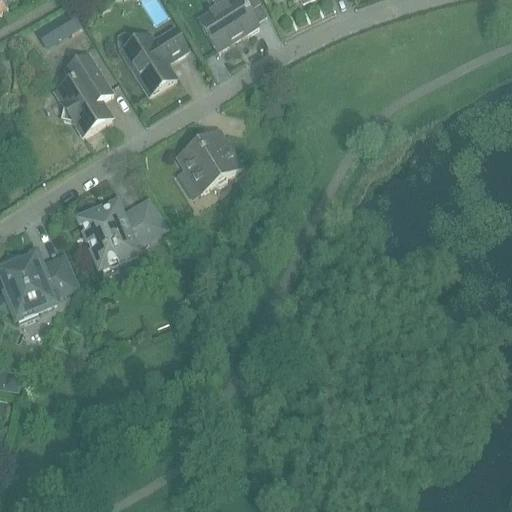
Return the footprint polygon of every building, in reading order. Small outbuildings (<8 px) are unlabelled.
[(249,15),(259,9),(253,0),(231,0),(234,3),(199,25),(219,57),(260,32),(249,15)] [(293,0),(296,6),(301,4),(303,8),(317,2),(316,0),(293,0)] [(127,35),(134,45),(146,36),(139,27),(127,35)] [(175,64),(188,56),(175,34),(154,46),(150,39),(122,56),(149,101),(177,83),(166,66),(173,62),(175,64)] [(102,107),(114,99),(90,60),(65,75),(72,87),(57,97),(66,112),(64,123),(75,126),(84,141),(112,124),(106,113),(100,112),(102,107)] [(220,137),(209,144),(179,162),(201,198),(216,189),(220,192),(228,187),(227,182),(242,173),(220,137)] [(138,258),(136,254),(165,235),(148,208),(128,221),(116,226),(111,212),(80,225),(101,274),(138,258)] [(38,265),(29,269),(7,259),(7,261),(8,261),(3,274),(0,275),(0,280),(6,294),(0,308),(0,312),(16,319),(19,326),(20,326),(17,318),(34,311),(36,316),(57,307),(56,306),(55,307),(53,302),(77,293),(64,262),(41,272),(38,265)]
